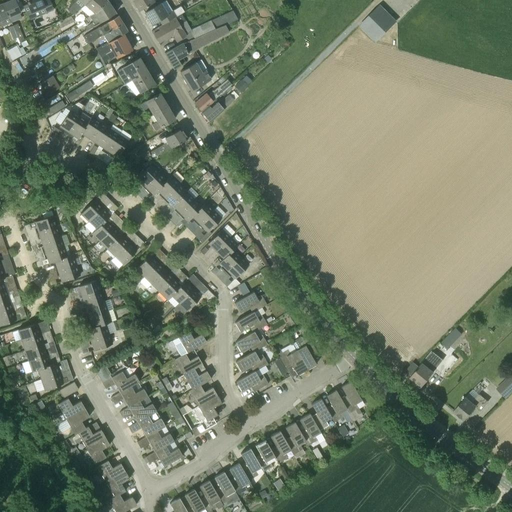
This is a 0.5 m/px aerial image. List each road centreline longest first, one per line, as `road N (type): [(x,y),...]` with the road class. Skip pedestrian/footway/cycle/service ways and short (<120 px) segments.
road 1 (tertiary): [(353,358),(285,271),(120,0)]
road 2 (residential): [(85,378),(63,336),(63,306),(29,274),(6,200),(37,145)]
road 3 (residential): [(219,293),(100,174),(37,145)]
road 4 (tertiary): [(511,486),(446,442),(353,358)]
road 5 (residential): [(248,425),(223,376),(219,293)]
road 6 (residential): [(148,492),(85,378)]
road 7 (residential): [(248,425),(353,358)]
road 8 (residential): [(148,492),(248,425)]
